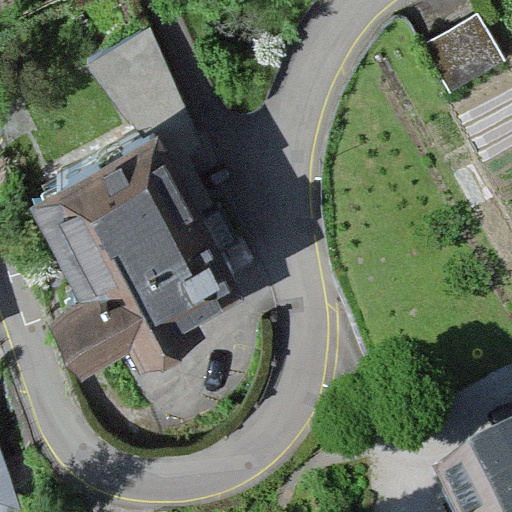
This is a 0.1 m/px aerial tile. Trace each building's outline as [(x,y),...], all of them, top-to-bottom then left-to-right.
[(454,85),(510,54),(481,3),(425,34),(454,85)] [(157,34),(97,62),(127,96),(143,89),(162,130),(195,115),(157,34)] [(149,187),(129,150),(59,187),(111,285),(86,297),(120,360),(172,333),(184,357),(239,328),(231,313),(277,288),(207,156),(149,187)] [(0,422),(0,511),(22,511),(34,507),(0,422)] [(511,511),(511,463),(437,504),(441,511),(511,511)]
